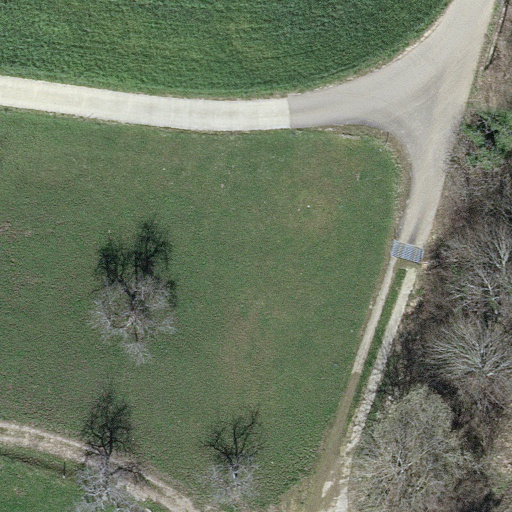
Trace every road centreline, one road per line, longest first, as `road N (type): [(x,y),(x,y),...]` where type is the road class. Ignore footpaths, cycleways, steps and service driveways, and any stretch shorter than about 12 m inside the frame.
road 1 (track): [(473,14),(329,484),(330,511)]
road 2 (track): [(183,511),(87,455),(0,430)]
